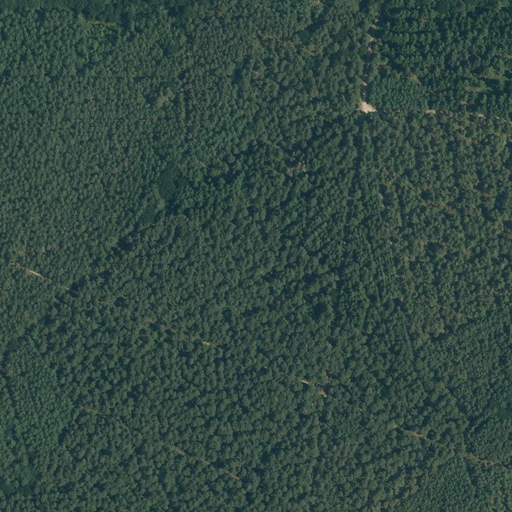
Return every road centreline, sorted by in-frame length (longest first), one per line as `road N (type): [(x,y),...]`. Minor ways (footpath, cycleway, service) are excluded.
road 1 (track): [(384,0),(359,109),(310,511)]
road 2 (track): [(74,284),(468,450),(484,511)]
road 3 (track): [(0,122),(189,121),(193,137),(176,171),(74,284)]
road 4 (track): [(364,106),(418,369),(463,409),(468,450)]
road 5 (track): [(74,284),(1,354),(25,479),(0,482)]
road 6 (track): [(360,104),(511,124)]
